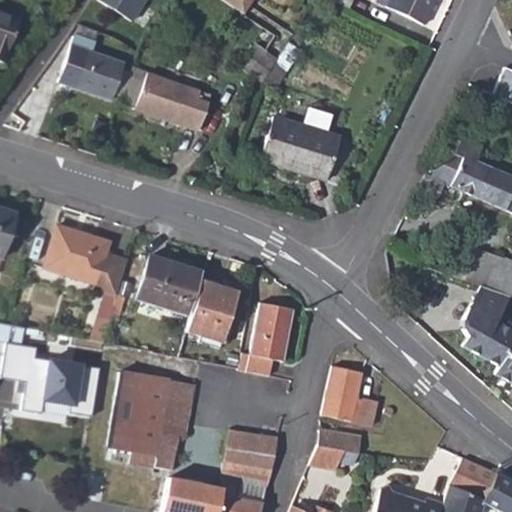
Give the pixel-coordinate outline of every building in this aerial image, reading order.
[(93,0),(129,22),(142,0),(93,0)] [(249,0),(221,0),(240,14),(248,3),(249,0)] [(349,0),(326,0),(344,9),(349,0)] [(375,0),(371,8),(381,12),(387,0),(375,0)] [(421,33),(437,0),(387,0),(381,12),(421,33)] [(0,63),(1,64),(15,21),(0,15),(0,63)] [(68,46),(87,54),(90,44),(71,38),(68,46)] [(87,54),(68,46),(59,72),(73,77),(70,87),(108,100),(121,65),(87,54)] [(235,68),(247,76),(262,53),(251,46),(235,68)] [(250,78),(258,84),(267,69),(273,60),(262,53),(247,76),(250,78)] [(281,85),(287,61),(275,58),(268,82),(281,85)] [(207,96),(129,68),(116,104),(196,129),(207,96)] [(511,71),(503,68),(491,95),(511,104),(511,71)] [(256,161),(324,181),(338,137),(271,116),(256,161)] [(511,214),(511,178),(473,161),(480,146),(459,137),(453,151),(442,147),(428,176),(422,174),(411,194),(432,204),(442,184),(511,214)] [(0,252),(12,215),(0,211),(0,252)] [(105,243),(51,226),(39,267),(91,284),(89,289),(112,296),(123,262),(102,255),(105,243)] [(511,290),(511,263),(469,249),(457,280),(476,286),(507,298),(509,298),(511,290)] [(130,299),(181,315),(195,272),(145,256),(130,299)] [(199,277),(181,332),(196,337),(194,343),(215,350),(217,344),(221,346),(226,330),(223,326),(234,293),(217,288),(219,283),(199,277)] [(490,327),(507,298),(476,286),(456,321),(461,337),(456,346),(492,366),(508,338),(490,327)] [(245,353),(237,351),(234,369),(263,375),(268,360),(278,361),(288,310),(255,304),(245,353)] [(98,344),(111,346),(116,328),(104,325),(102,329),(98,344)] [(511,336),(510,335),(508,338),(492,366),(488,374),(506,385),(505,387),(511,391),(511,336)] [(65,414),(88,418),(96,369),(31,359),(33,349),(3,344),(0,360),(0,379),(16,382),(22,383),(21,393),(18,412),(39,415),(41,401),(67,406),(65,414)] [(356,374),(328,368),(318,413),(367,426),(372,402),(352,396),(356,374)] [(123,452),(134,374),(115,373),(105,449),(123,452)] [(190,383),(134,374),(123,452),(128,453),(127,463),(170,470),(176,436),(182,434),(190,383)] [(225,430),(225,435),(257,439),(258,434),(225,430)] [(341,451),(353,453),(357,437),(314,431),(306,465),(332,471),(336,463),(341,451)] [(275,436),(258,434),(257,439),(273,443),(275,436)] [(257,439),(225,435),(221,459),(253,464),(257,439)] [(268,466),(273,443),(257,439),(253,464),(268,466)] [(103,459),(127,463),(128,453),(123,452),(105,449),(103,459)] [(336,463),(349,465),(353,453),(341,451),(336,463)] [(357,475),(368,478),(375,456),(363,454),(357,475)] [(460,458),(446,489),(442,500),(441,501),(437,511),(477,511),(480,505),(496,511),(511,511),(511,483),(480,468),(460,458)] [(253,464),(221,459),(217,481),(220,481),(218,489),(217,495),(213,511),(256,511),(259,503),(264,488),(268,466),(253,464)] [(157,511),(213,511),(217,495),(218,489),(164,479),(157,511)] [(378,485),(368,511),(437,511),(441,501),(442,500),(419,493),(419,497),(405,492),(404,495),(391,492),(381,481),(378,485)] [(294,510),(298,511),(310,511),(312,508),(298,502),(294,510)]
